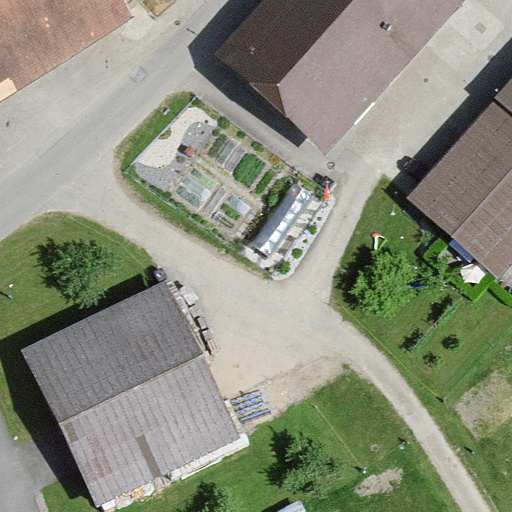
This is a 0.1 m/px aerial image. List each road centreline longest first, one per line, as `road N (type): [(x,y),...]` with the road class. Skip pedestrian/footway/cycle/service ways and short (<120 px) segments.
road 1 (track): [(475,511),(450,468),(344,335),(58,172)]
road 2 (tertiary): [(220,0),(130,110),(0,217)]
